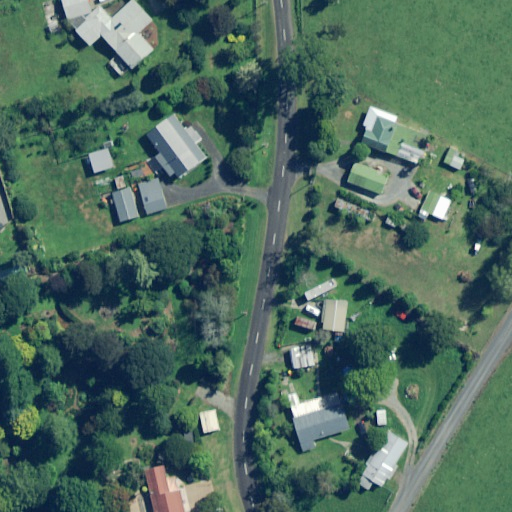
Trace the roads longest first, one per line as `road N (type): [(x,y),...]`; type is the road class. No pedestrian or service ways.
road 1 (residential): [(255,511),(243,441),(279,205),(281,0)]
road 2 (residential): [(390,511),(511,308)]
